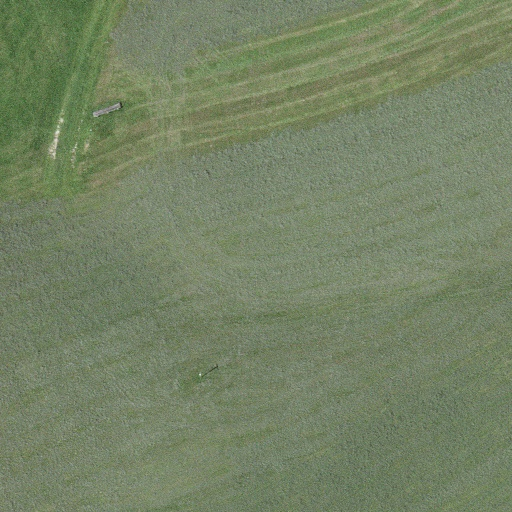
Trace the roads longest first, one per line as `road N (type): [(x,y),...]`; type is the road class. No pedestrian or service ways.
road 1 (track): [(131,302),(253,318),(511,273)]
road 2 (track): [(56,144),(63,230),(131,302)]
road 3 (track): [(109,0),(56,144)]
